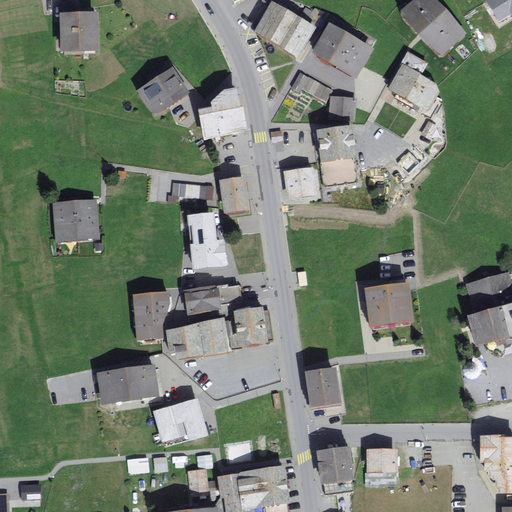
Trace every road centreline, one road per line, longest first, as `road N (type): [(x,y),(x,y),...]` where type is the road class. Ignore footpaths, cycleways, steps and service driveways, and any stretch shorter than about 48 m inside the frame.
road 1 (secondary): [(207,0),(252,90),(301,436)]
road 2 (residential): [(301,436),(511,431)]
